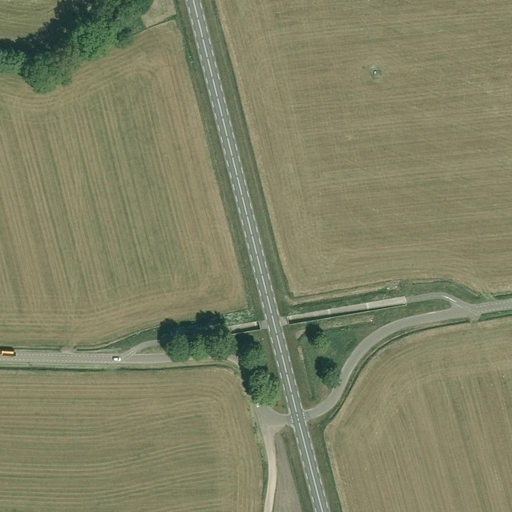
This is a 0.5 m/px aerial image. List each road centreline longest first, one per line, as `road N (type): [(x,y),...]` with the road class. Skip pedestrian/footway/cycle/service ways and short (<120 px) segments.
road 1 (primary): [(297,418),(192,0)]
road 2 (unclassified): [(265,415),(244,364),(227,354),(0,356)]
road 3 (unclassified): [(297,418),(328,405),(351,362),(385,331),(511,304)]
